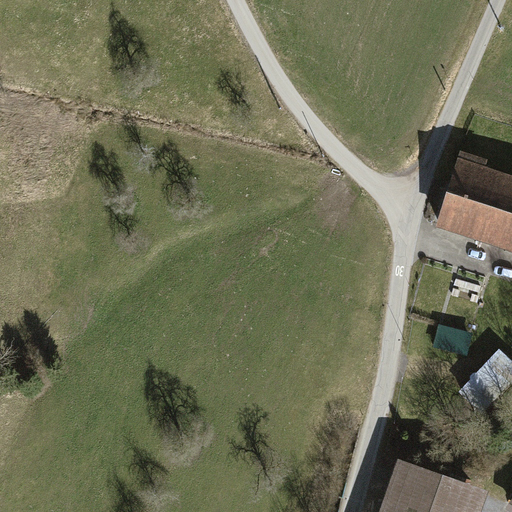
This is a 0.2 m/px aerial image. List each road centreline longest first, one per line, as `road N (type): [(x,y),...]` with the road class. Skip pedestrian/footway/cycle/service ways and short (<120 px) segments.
road 1 (residential): [(353,511),(384,392),(414,206)]
road 2 (unclassified): [(414,206),(368,180),(321,133),(281,82),(237,0)]
road 3 (unclassified): [(499,0),(414,206)]
